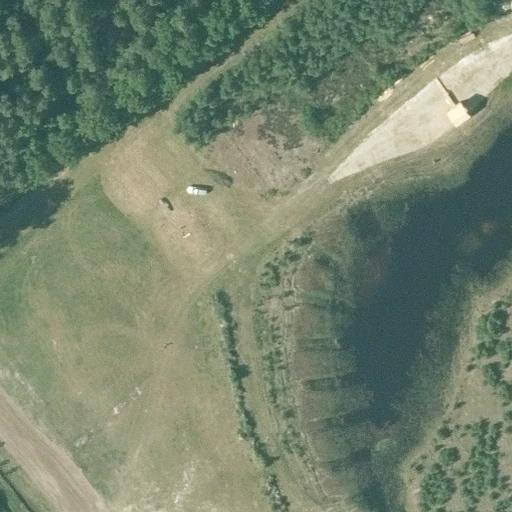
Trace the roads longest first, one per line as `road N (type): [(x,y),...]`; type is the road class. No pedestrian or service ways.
road 1 (track): [(511,24),(433,55),(329,152),(255,237),(133,121)]
road 2 (track): [(0,231),(285,0)]
